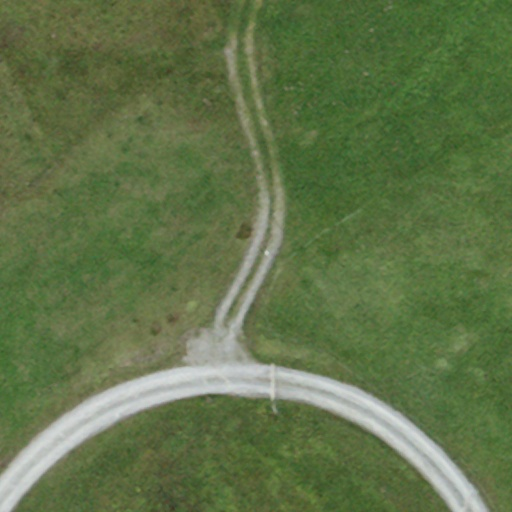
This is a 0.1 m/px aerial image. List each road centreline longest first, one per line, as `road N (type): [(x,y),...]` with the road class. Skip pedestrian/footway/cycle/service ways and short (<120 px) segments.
road 1 (track): [(465,511),(430,452),(294,371),(151,383),(19,462),(0,496)]
road 2 (track): [(250,0),(241,24),(243,85),(274,217),(217,340),(218,377)]
